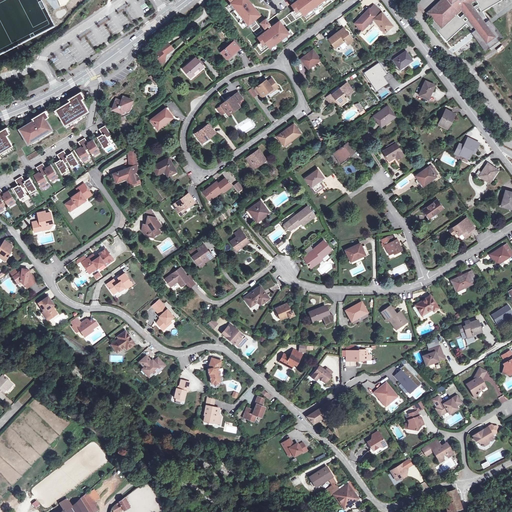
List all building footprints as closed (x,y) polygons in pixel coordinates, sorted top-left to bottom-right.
[(248,24),(259,15),(254,8),(253,9),(247,2),(248,1),(247,0),(229,0),(231,3),(235,9),(234,10),(242,20),(243,19),(248,24)] [(297,0),(291,5),(295,11),(298,9),(303,15),(311,9),(312,10),(323,2),(322,1),(322,0),(297,0)] [(441,0),(428,12),(431,15),(434,19),(442,27),(441,28),(434,21),(431,24),(447,42),(465,25),(472,32),(475,30),(481,38),(485,43),(495,36),(490,31),(484,23),(488,20),(483,12),(501,0),(441,0)] [(373,5),(369,9),(376,16),(373,19),(374,20),(382,13),(373,5)] [(376,16),(369,9),(355,24),(362,31),(373,19),(376,16)] [(392,25),(382,13),(374,20),(378,25),(377,26),(383,33),(384,32),(387,29),(392,25)] [(434,19),(433,20),(434,21),(441,28),(442,27),(434,19)] [(475,30),(472,32),(471,33),(477,42),(485,51),(503,38),(495,27),(489,19),(488,20),(484,23),(490,31),(495,36),(485,43),(481,38),(475,30)] [(285,36),(288,34),(279,21),(271,28),(265,20),(260,23),(263,26),(265,28),(267,26),(269,29),(257,38),(262,44),(265,42),(269,48),(275,44),(285,36)] [(344,34),(341,30),(328,40),(335,48),(344,40),(348,45),(353,41),(346,32),(344,34)] [(234,41),(233,42),(229,45),(227,47),(221,52),(227,59),(231,56),(240,48),(234,41)] [(166,54),(172,49),(167,42),(152,53),(161,65),(164,62),(166,54)] [(221,52),(227,47),(225,43),(218,49),(221,52)] [(393,60),(406,52),(403,48),(387,59),(392,67),(396,64),(393,60)] [(320,60),(313,50),(300,60),(308,69),(320,60)] [(411,59),(406,52),(393,60),(396,64),(399,69),(408,63),(407,62),(411,59)] [(195,58),(186,66),(188,67),(184,71),(190,77),(194,74),(193,72),(197,68),(199,70),(203,66),(195,58)] [(378,62),(364,72),(372,85),(375,84),(376,86),(381,83),(383,86),(387,83),(383,76),(386,74),(378,62)] [(386,79),(393,89),(400,84),(393,74),(386,79)] [(272,89),(273,90),(278,87),(271,78),(267,82),(266,80),(255,88),(262,97),(269,91),(272,89)] [(431,91),(432,91),(434,85),(425,81),(418,95),(427,99),(431,91)] [(332,95),(331,94),(325,98),(330,104),(336,100),(339,104),(347,99),(345,97),(352,92),(346,83),(339,88),(340,90),(332,95)] [(252,98),(256,95),(252,89),(248,92),(252,98)] [(55,110),(66,128),(74,123),(72,121),(89,111),(82,99),(84,98),(81,91),(68,99),(70,101),(63,105),(55,110)] [(242,97),(238,92),(231,97),(231,98),(229,100),(229,99),(220,105),(225,110),(229,108),(233,105),(234,107),(238,104),(239,105),(239,106),(243,104),(239,99),(242,97)] [(133,104),(132,100),(124,97),(122,101),(121,101),(121,102),(117,100),(114,107),(115,110),(124,114),(125,110),(129,111),(133,104)] [(395,116),(387,106),(373,116),(381,127),(395,116)] [(172,118),(165,109),(151,120),(158,129),(172,118)] [(34,139),(34,140),(52,130),(45,119),(49,117),(45,110),(32,118),(33,120),(30,122),(30,123),(28,124),(20,129),(28,143),(34,139)] [(454,114),(445,110),(438,124),(447,129),(454,114)] [(207,137),(208,138),(215,133),(209,124),(195,134),(201,142),(207,137)] [(300,134),(293,124),(277,136),(284,146),(300,134)] [(105,126),(99,129),(102,134),(97,137),(104,148),(111,144),(106,137),(111,134),(105,126)] [(0,153),(13,146),(6,135),(10,133),(6,127),(0,130),(0,153)] [(84,138),(81,140),(87,149),(88,148),(92,155),(99,151),(92,140),(87,143),(84,138)] [(473,150),(475,151),(479,143),(468,138),(460,155),(469,159),(472,153),(473,150)] [(83,161),(90,157),(86,150),(87,149),(81,140),(78,142),(81,147),(76,150),(83,161)] [(335,159),(340,165),(351,157),(350,155),(354,152),(347,143),(333,153),(337,158),(335,159)] [(403,155),(396,143),(383,151),(390,163),(403,155)] [(265,159),(258,149),(247,158),(254,168),(265,159)] [(29,161),(40,154),(37,150),(26,156),(29,161)] [(63,150),(60,152),(66,162),(67,161),(71,168),(78,163),(71,152),(66,155),(63,150)] [(133,173),(134,173),(139,171),(137,167),(138,167),(137,155),(137,151),(133,151),(133,156),(129,156),(129,167),(113,174),(116,182),(126,179),(128,180),(129,184),(131,184),(136,182),(133,173)] [(61,173),(69,169),(65,162),(66,162),(60,152),(57,154),(60,159),(55,162),(61,173)] [(167,169),(171,175),(176,171),(168,158),(152,167),(157,175),(164,171),(167,169)] [(42,163),(39,165),(45,174),(46,174),(50,180),(57,176),(50,165),(45,168),(42,163)] [(498,170),(487,163),(479,176),(489,183),(498,170)] [(40,186),(48,182),(43,175),(45,174),(39,165),(36,167),(39,172),(34,175),(40,186)] [(422,181),(424,185),(435,176),(428,166),(415,176),(420,183),(422,181)] [(318,181),(319,182),(319,181),(324,178),(317,169),(305,178),(311,186),(318,181)] [(136,179),(134,173),(133,173),(136,182),(131,184),(132,186),(141,182),(139,178),(136,179)] [(21,176),(18,178),(24,187),(25,186),(29,193),(36,189),(29,178),(24,181),(21,176)] [(19,199),(27,195),(22,188),(24,187),(18,178),(15,180),(18,185),(13,188),(19,199)] [(225,178),(218,184),(216,185),(214,183),(206,189),(212,197),(221,189),(222,191),(223,192),(231,186),(225,178)] [(318,181),(311,186),(315,192),(323,186),(319,181),(319,182),(318,181)] [(83,196),(89,191),(84,183),(77,188),(79,191),(71,197),(72,199),(65,204),(70,211),(77,205),(77,204),(80,203),(86,200),(85,199),(83,196)] [(0,188),(0,195),(3,200),(4,199),(8,206),(15,202),(8,190),(3,193),(0,188)] [(208,200),(212,197),(206,189),(203,192),(206,196),(205,196),(208,200)] [(221,189),(212,197),(213,198),(222,191),(221,189)] [(511,192),(506,191),(502,204),(506,205),(505,208),(511,209),(511,192)] [(194,202),(188,194),(176,203),(178,206),(175,209),(180,216),(186,211),(184,209),(194,202)] [(443,209),(437,200),(422,210),(428,219),(443,209)] [(269,212),(260,201),(248,210),(257,221),(269,212)] [(303,225),(308,221),(315,216),(308,206),(284,224),(285,225),(283,226),(286,231),(288,229),(289,230),(293,227),(294,228),(298,225),(295,222),(298,219),(301,223),(303,225)] [(41,228),(41,230),(50,228),(49,224),(53,224),(50,212),(45,213),(45,211),(37,213),(39,220),(32,222),(34,230),(41,228)] [(147,233),(149,236),(153,237),(155,236),(156,237),(157,236),(157,235),(160,232),(157,228),(161,225),(152,213),(148,216),(146,223),(147,224),(148,224),(147,225),(145,225),(143,224),(141,231),(143,232),(147,233)] [(461,233),(465,238),(469,235),(468,233),(474,228),(466,218),(449,230),(453,235),(456,233),(458,235),(461,233)] [(249,242),(242,233),(237,237),(230,242),(235,249),(241,245),(242,246),(249,242)] [(397,251),(398,252),(402,250),(396,240),(394,241),(391,236),(388,237),(382,240),(383,243),(385,246),(389,255),(393,253),(397,251)] [(4,241),(2,245),(0,247),(0,258),(5,261),(7,257),(8,258),(9,256),(8,255),(8,253),(12,246),(4,241)] [(323,241),(313,249),(315,251),(309,255),(304,258),(310,268),(318,262),(317,261),(320,258),(321,258),(331,250),(323,241)] [(361,252),(364,251),(360,243),(345,250),(351,262),(363,256),(361,252)] [(201,261),(203,264),(212,257),(203,245),(197,249),(198,250),(199,252),(196,254),(192,257),(198,264),(201,261)] [(509,257),(503,247),(489,255),(496,266),(509,257)] [(96,266),(97,268),(104,263),(106,265),(114,260),(106,249),(98,254),(99,256),(96,258),(93,254),(82,262),(88,272),(96,266)] [(189,280),(187,277),(180,268),(165,279),(170,286),(177,281),(180,286),(186,282),(189,280)] [(27,282),(30,286),(36,282),(32,275),(28,274),(29,270),(22,269),(21,271),(18,273),(13,276),(17,282),(20,280),(23,285),(27,282)] [(471,282),(475,280),(471,271),(451,281),(456,292),(472,285),(471,282)] [(117,288),(118,290),(119,291),(124,287),(125,289),(132,284),(124,273),(118,278),(120,281),(116,284),(113,279),(106,284),(112,292),(117,288)] [(189,275),(187,277),(189,280),(186,282),(190,288),(195,284),(189,275)] [(260,300),(262,304),(269,299),(260,287),(244,299),(250,307),(257,302),(260,300)] [(39,303),(47,298),(45,295),(37,301),(39,303)] [(432,309),(433,311),(438,309),(430,296),(415,305),(421,316),(432,309)] [(48,297),(47,298),(39,303),(38,304),(44,312),(45,311),(51,318),(57,314),(52,307),(54,305),(48,297)] [(152,307),(155,311),(162,304),(159,301),(152,307)] [(367,313),(361,303),(345,311),(351,322),(367,313)] [(165,324),(169,320),(173,316),(162,304),(155,311),(159,315),(159,316),(160,317),(161,319),(156,323),(162,330),(167,325),(165,324)] [(277,312),(279,316),(280,320),(288,317),(289,318),(294,316),(292,311),(290,312),(286,304),(275,309),(277,312)] [(496,325),(511,315),(511,314),(511,312),(507,305),(506,306),(490,315),(496,325)] [(329,315),(326,306),(309,313),(312,322),(328,316),(329,315)] [(391,319),(398,329),(407,322),(400,312),(396,315),(390,306),(381,312),(388,321),(389,321),(391,319)] [(498,327),(511,318),(511,314),(511,315),(496,325),(498,327)] [(324,325),(330,323),(328,316),(322,318),(324,325)] [(84,323),(83,322),(81,324),(76,317),(70,321),(73,326),(72,327),(76,333),(79,330),(83,334),(86,332),(88,334),(93,330),(92,329),(98,325),(94,320),(91,320),(87,319),(88,321),(84,323)] [(391,319),(389,321),(396,330),(398,329),(391,319)] [(208,325),(213,330),(218,324),(213,320),(208,325)] [(475,332),(476,334),(481,332),(477,320),(468,323),(467,321),(464,322),(465,325),(457,327),(459,333),(464,331),(467,338),(473,336),(473,335),(472,333),(475,332)] [(241,337),(242,335),(230,325),(225,330),(229,334),(226,337),(225,338),(229,342),(231,340),(232,341),(231,342),(238,348),(241,347),(242,346),(241,343),(243,341),(243,339),(241,337)] [(121,337),(119,339),(111,345),(116,353),(124,347),(126,350),(134,344),(125,331),(120,335),(121,337)] [(440,346),(431,349),(432,353),(430,354),(422,357),(425,366),(438,361),(437,358),(443,356),(440,346)] [(286,358),(283,356),(279,362),(291,369),(294,363),(297,365),(302,355),(293,350),(289,357),(287,356),(286,358)] [(367,361),(367,356),(367,350),(358,350),(358,351),(349,351),(349,361),(367,361)] [(511,355),(509,351),(501,356),(505,363),(502,364),(503,365),(505,368),(504,374),(509,375),(511,373),(511,355)] [(155,371),(158,368),(160,370),(164,366),(158,359),(154,362),(152,360),(150,361),(146,356),(139,362),(144,367),(141,370),(148,377),(155,371)] [(213,383),(217,382),(219,382),(218,377),(220,376),(218,368),(220,362),(211,358),(208,364),(210,365),(211,367),(210,368),(207,369),(208,374),(209,374),(211,384),(213,383)] [(421,384),(405,365),(399,369),(401,371),(395,377),(407,392),(415,386),(417,388),(421,384)] [(331,376),(325,372),(319,367),(311,377),(316,380),(318,377),(325,383),(331,376)] [(475,395),(477,396),(479,391),(484,388),(481,381),(485,373),(478,369),(474,377),(475,380),(465,386),(471,397),(475,395)] [(0,388),(1,389),(3,392),(6,389),(7,390),(12,385),(8,381),(9,381),(5,378),(4,379),(1,376),(0,377),(0,388)] [(187,392),(190,382),(181,380),(178,389),(176,388),(174,398),(183,400),(185,391),(187,392)] [(396,397),(385,383),(376,390),(380,395),(378,396),(380,398),(378,399),(382,403),(385,401),(388,404),(396,397)] [(415,386),(407,392),(409,394),(417,388),(415,386)] [(498,398),(501,404),(507,400),(503,395),(498,398)] [(253,409),(246,407),(242,417),(253,422),(256,416),(261,418),(265,407),(262,406),(264,399),(257,396),(254,403),(255,404),(253,409)] [(312,424),(327,415),(328,416),(335,412),(333,409),(343,402),(339,396),(329,403),(307,417),(312,424)] [(448,413),(455,409),(456,409),(455,407),(460,403),(456,396),(442,404),(438,396),(431,400),(437,409),(438,408),(442,414),(446,412),(447,413),(448,413)] [(207,397),(205,406),(212,407),(212,406),(213,406),(215,399),(207,397)] [(423,407),(420,402),(414,406),(417,412),(423,407)] [(203,422),(208,423),(208,422),(219,425),(220,416),(217,415),(218,414),(219,409),(213,408),(212,407),(205,406),(203,416),(204,416),(203,422)] [(405,417),(407,423),(407,429),(415,430),(417,427),(423,425),(420,418),(419,418),(416,411),(408,414),(408,416),(405,417)] [(495,432),(492,426),(491,425),(472,437),(475,442),(477,441),(480,446),(481,446),(481,447),(483,447),(484,447),(488,445),(489,441),(493,438),(492,436),(496,433),(495,432)] [(368,442),(378,435),(376,432),(370,436),(368,442)] [(386,446),(378,435),(368,442),(364,444),(369,453),(376,449),(381,449),(386,446)] [(289,439),(281,444),(288,457),(292,455),(293,457),(301,452),(302,453),(307,451),(302,443),(298,446),(297,443),(293,446),(289,439)] [(445,444),(441,446),(438,448),(434,442),(428,446),(432,452),(437,461),(442,459),(446,456),(447,458),(452,455),(445,444)] [(428,446),(426,447),(429,451),(424,454),(425,456),(432,452),(428,446)] [(394,476),(396,480),(400,477),(401,479),(406,476),(403,471),(407,469),(407,468),(404,463),(389,471),(393,477),(394,476)] [(331,475),(325,466),(308,477),(314,486),(328,477),(331,475)] [(305,477),(302,472),(296,476),(299,480),(305,477)] [(329,496),(339,489),(335,482),(332,484),(325,489),(329,496)] [(348,484),(339,490),(341,493),(339,494),(345,503),(351,498),(353,501),(358,498),(348,484)] [(341,493),(339,490),(334,494),(344,507),(353,501),(351,498),(345,503),(339,494),(341,493)] [(450,511),(461,508),(455,490),(443,493),(449,511),(450,511)] [(94,500),(90,493),(88,491),(71,507),(66,499),(54,507),(57,511),(61,511),(64,511),(95,511),(98,510),(96,507),(97,506),(94,500)] [(114,511),(119,511),(127,508),(123,499),(112,508),(114,511)] [(35,509),(40,505),(37,500),(32,503),(35,509)]
